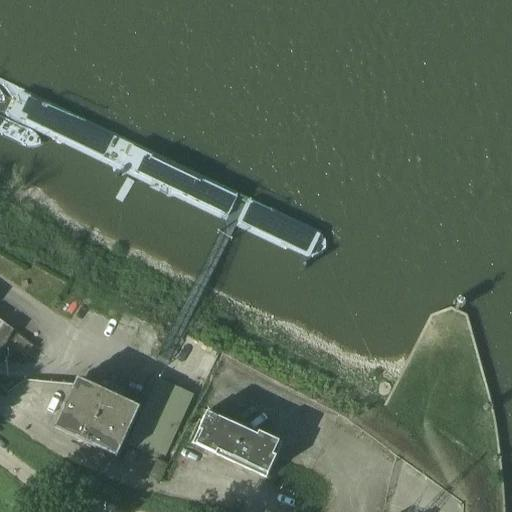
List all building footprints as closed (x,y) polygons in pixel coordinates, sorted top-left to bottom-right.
[(308,268),(321,240),(24,99),(11,127),(231,232),(308,268)] [(24,358),(32,348),(13,332),(5,342),(24,358)] [(192,394),(159,378),(126,445),(159,461),(192,394)] [(53,430),(72,439),(116,459),(140,409),(77,380),(53,430)] [(110,380),(105,390),(134,403),(139,393),(110,380)] [(208,412),(203,422),(193,444),(265,478),(280,445),(208,412)] [(156,461),(149,478),(159,483),(167,466),(156,461)]
